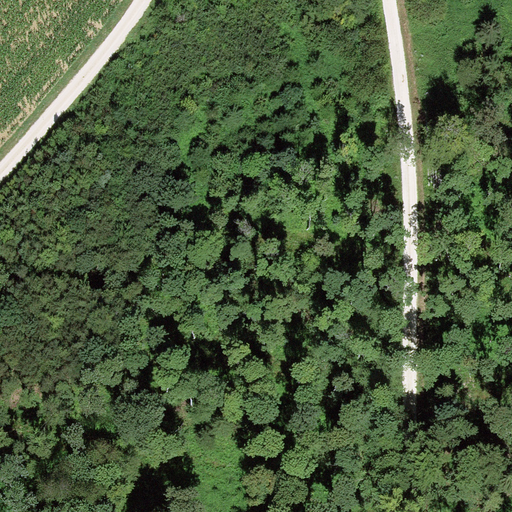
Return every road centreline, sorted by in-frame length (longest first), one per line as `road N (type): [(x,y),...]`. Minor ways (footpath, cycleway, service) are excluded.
road 1 (track): [(408,511),(406,256),(387,0)]
road 2 (track): [(133,0),(67,102),(0,169)]
